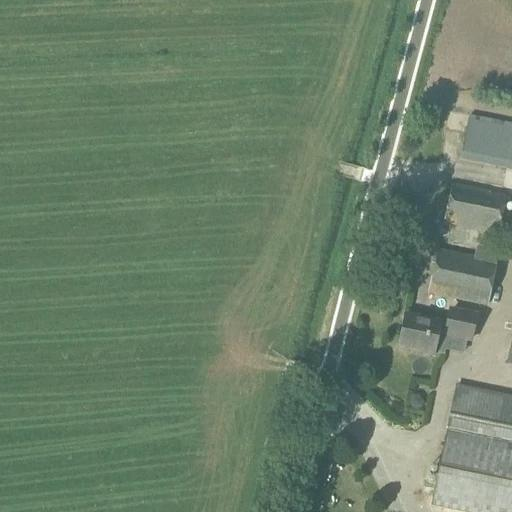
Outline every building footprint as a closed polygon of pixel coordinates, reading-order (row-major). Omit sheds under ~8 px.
[(511,0),(489,0),(474,87),(511,93),(511,0)] [(511,124),(470,116),(461,162),(511,172),(511,124)] [(511,223),(511,217),(502,215),(505,197),(452,185),(444,225),(498,236),(498,235),(509,237),(511,223)] [(438,249),(428,296),(487,308),(499,253),(477,247),(474,256),(438,249)] [(405,317),(399,347),(434,354),(434,353),(437,339),(445,341),(446,333),(472,338),(476,316),(450,311),(447,325),(405,317)] [(511,396),(456,385),(432,495),(511,511),(511,396)]
